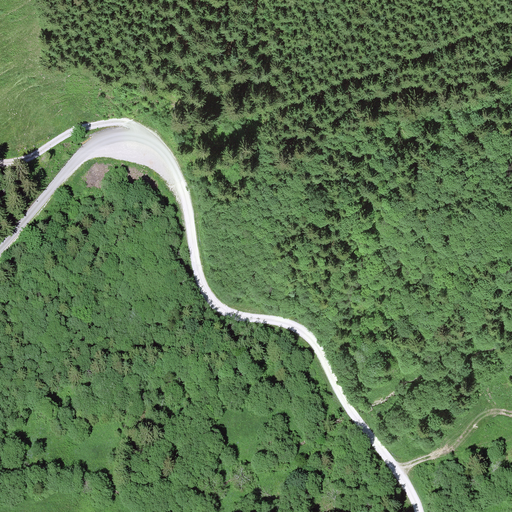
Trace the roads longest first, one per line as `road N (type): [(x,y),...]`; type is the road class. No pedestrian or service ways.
road 1 (unclassified): [(0,249),(93,145),(121,135),(162,150),(212,303),(233,316),(296,327),(312,341),(419,511)]
road 2 (track): [(134,136),(121,121),(79,128),(32,156),(0,162)]
road 3 (track): [(398,473),(511,423)]
